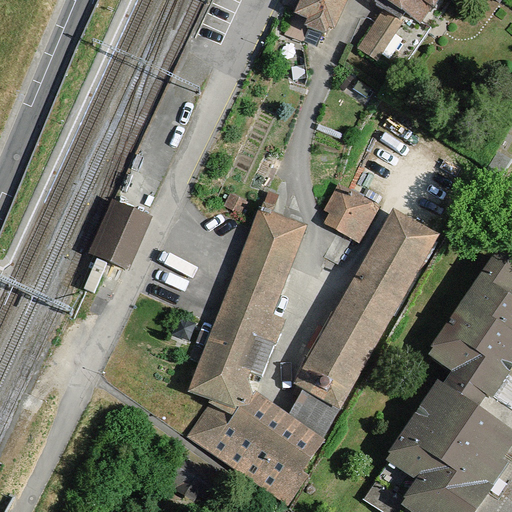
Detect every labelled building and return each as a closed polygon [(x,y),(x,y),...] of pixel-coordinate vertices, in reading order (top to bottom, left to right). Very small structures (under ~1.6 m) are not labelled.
[(329,46),(354,0),(313,0),(298,29),(329,46)] [(425,42),(455,0),(377,0),(374,5),(425,42)] [(511,164),(511,162),(498,154),(483,176),(498,186),(511,164)] [(386,215),(340,191),(324,221),(370,245),(386,215)] [(152,224),(118,207),(94,256),(128,273),(152,224)] [(451,249),(401,220),(302,390),(312,396),(352,419),(451,249)] [(315,240),(261,221),(198,399),(215,405),(250,417),(258,396),(262,383),(275,387),(294,332),(284,329),(315,240)] [(511,272),(494,261),(429,362),(455,378),(444,395),(481,418),(492,401),(506,379),(511,369),(511,272)] [(511,383),(506,379),(492,401),(511,414),(511,383)] [(481,418),(444,395),(439,391),(364,503),(377,511),(511,511),(511,414),(492,401),(481,418)] [(352,419),(312,396),(294,422),(258,396),(250,417),(215,405),(189,444),(286,511),(297,511),(338,448),(352,419)]
